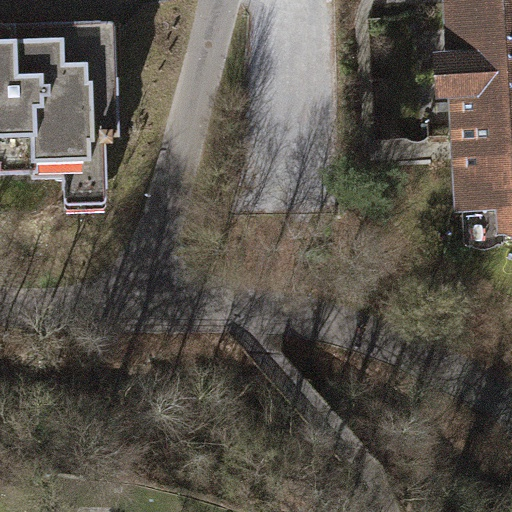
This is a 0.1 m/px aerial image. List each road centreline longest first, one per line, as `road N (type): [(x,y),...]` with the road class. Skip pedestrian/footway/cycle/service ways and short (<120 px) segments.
road 1 (track): [(511,401),(371,342),(0,300)]
road 2 (track): [(382,511),(324,412),(278,360),(227,320)]
